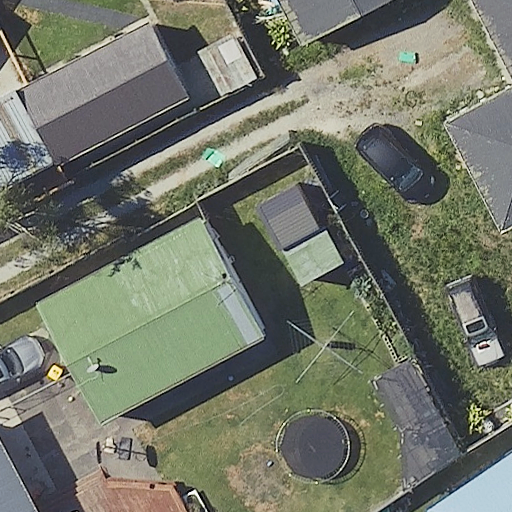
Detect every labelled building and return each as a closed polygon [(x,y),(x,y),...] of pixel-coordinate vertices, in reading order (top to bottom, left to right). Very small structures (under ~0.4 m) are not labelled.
[(425,0),(302,0),(325,47),(425,0)] [(511,0),(488,0),(511,47),(511,114),(471,135),(511,218),(511,0)] [(174,27),(56,87),(95,167),(215,107),(174,27)] [(0,209),(72,174),(33,95),(0,110),(0,209)] [(286,348),(223,224),(59,307),(122,431),(286,348)] [(0,511),(198,511),(177,473),(104,511),(46,511),(0,425),(0,511)] [(511,511),(511,476),(462,511),(511,511)]
